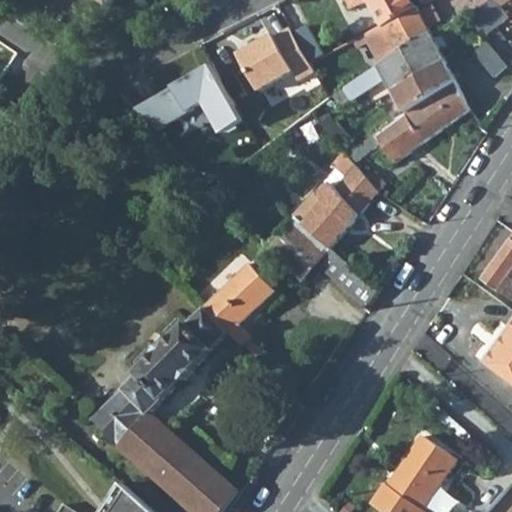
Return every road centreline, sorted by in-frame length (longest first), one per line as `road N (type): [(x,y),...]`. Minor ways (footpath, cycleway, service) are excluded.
road 1 (tertiary): [(511,149),(277,511)]
road 2 (residential): [(249,0),(88,74),(68,71),(0,23)]
road 3 (unknown): [(403,314),(511,413)]
